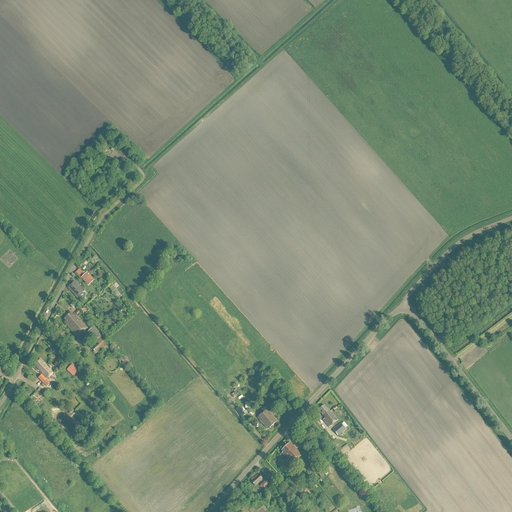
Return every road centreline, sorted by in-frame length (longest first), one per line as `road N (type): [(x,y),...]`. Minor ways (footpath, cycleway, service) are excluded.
road 1 (unclassified): [(0,404),(88,239),(143,176),(115,152)]
road 2 (tertiary): [(257,460),(404,304)]
road 3 (tertiary): [(511,439),(404,304)]
road 4 (unclassified): [(404,304),(457,244),(511,218)]
